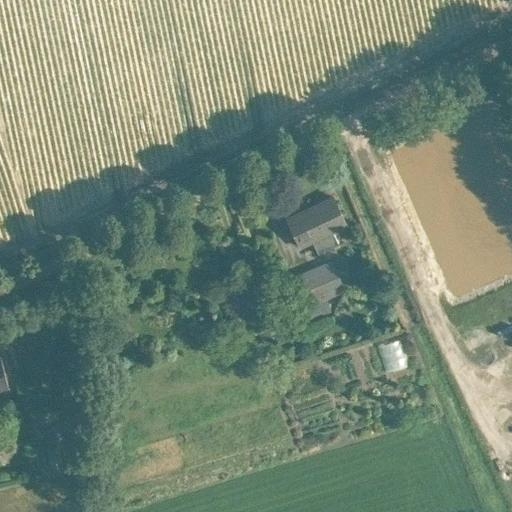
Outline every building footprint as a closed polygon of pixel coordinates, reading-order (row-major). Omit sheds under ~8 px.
[(300,247),(312,241),(318,253),(338,243),(332,231),(346,224),(333,196),(286,218),(300,247)] [(287,278),(295,297),(305,321),(330,311),(326,300),(345,292),(332,260),(287,278)] [(233,285),(241,303),(253,328),(284,314),(272,289),(264,271),(233,285)] [(413,353),(362,361),(365,382),(416,375),(413,353)] [(0,356),(0,355),(0,388),(8,386),(0,356)]
